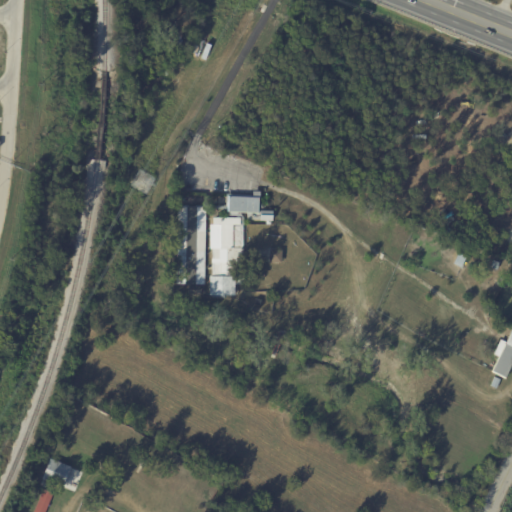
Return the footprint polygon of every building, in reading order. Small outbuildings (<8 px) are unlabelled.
[(246,220),(246,213),(240,213),(240,214),(243,214),(242,284),(234,284),(234,296),(223,296),(223,298),(211,298),(211,296),(208,296),(208,276),(210,276),(211,249),(209,249),(209,225),(211,225),(211,217),(225,217),(225,209),(205,208),(203,285),(175,284),(176,205),(225,206),(225,202),(227,202),(227,197),(251,197),(251,191),(258,191),(258,197),(258,214),(259,210),(271,211),(271,221),(246,220)] [(282,250),(281,263),(268,262),(269,249),(282,250)] [(201,286),(202,286),(202,291),(200,291),(200,294),(187,293),(187,285),(201,286)] [(511,364),(504,379),(491,372),(499,357),(493,354),(500,340),(505,342),(511,329),(511,364)] [(500,379),(496,388),(490,386),(493,377),(500,379)] [(70,467),(61,489),(40,480),(49,458),(70,467)] [(44,511),(52,493),(42,489),(32,511),(44,511)]
